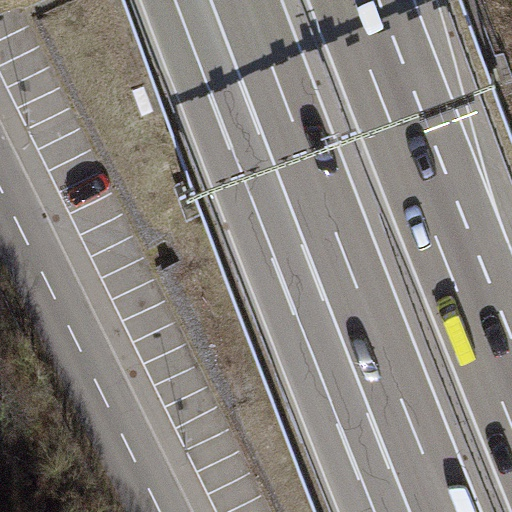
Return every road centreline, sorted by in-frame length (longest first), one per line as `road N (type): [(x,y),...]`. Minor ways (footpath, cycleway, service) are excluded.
road 1 (motorway): [(249,0),(447,511)]
road 2 (motorway): [(511,411),(349,0)]
road 3 (residential): [(0,182),(160,511)]
